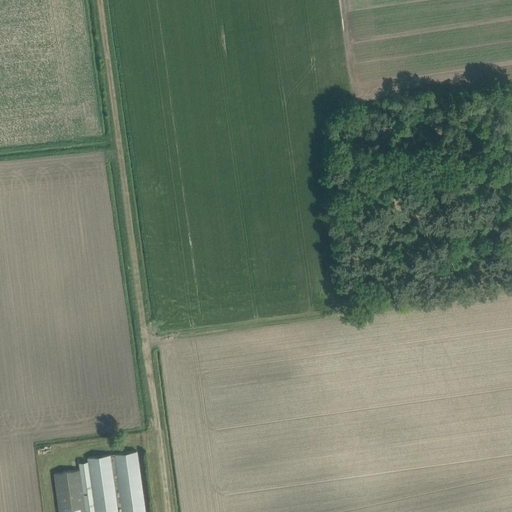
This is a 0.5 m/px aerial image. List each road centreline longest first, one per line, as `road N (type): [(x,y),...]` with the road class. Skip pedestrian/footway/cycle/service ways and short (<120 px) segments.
road 1 (track): [(146,346),(511,288)]
road 2 (track): [(99,0),(146,346)]
road 3 (track): [(146,346),(168,511)]
